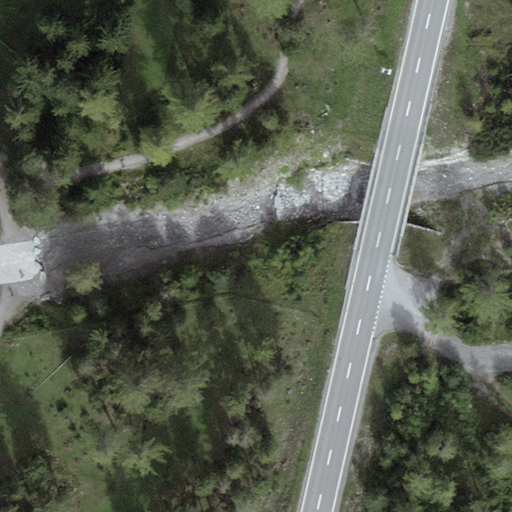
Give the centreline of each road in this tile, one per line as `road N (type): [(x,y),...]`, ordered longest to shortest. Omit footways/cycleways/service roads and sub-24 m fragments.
road 1 (primary): [(317,511),(433,0)]
road 2 (track): [(369,278),(384,282),(454,346),(511,348)]
